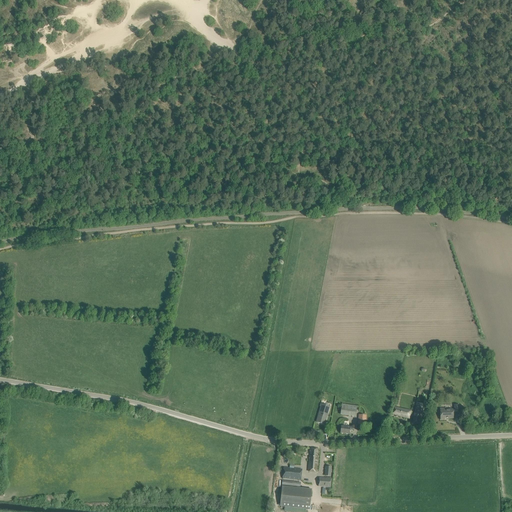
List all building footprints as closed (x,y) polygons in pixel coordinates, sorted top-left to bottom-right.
[(322,404),(317,422),(324,425),(330,407),(322,404)] [(342,404),(341,414),(355,416),(357,406),(342,404)] [(453,410),(440,410),(441,420),(446,420),(446,418),(453,418),(453,412),(459,412),(459,405),(454,405),(454,410),(453,410)] [(394,407),(393,414),(409,418),(411,411),(394,407)] [(414,411),(412,423),(420,425),(422,413),(414,411)] [(359,414),(358,425),(365,425),(366,415),(359,414)] [(354,431),(354,428),(341,426),(340,433),(349,434),(349,431),(354,431)] [(317,456),(318,449),(310,448),(308,469),(317,470),(318,456),(317,456)] [(284,467),(283,478),(301,480),(302,469),(284,467)] [(331,479),(319,478),(318,486),(331,487),(331,479)] [(280,506),(310,509),(312,490),(282,487),(280,506)]
